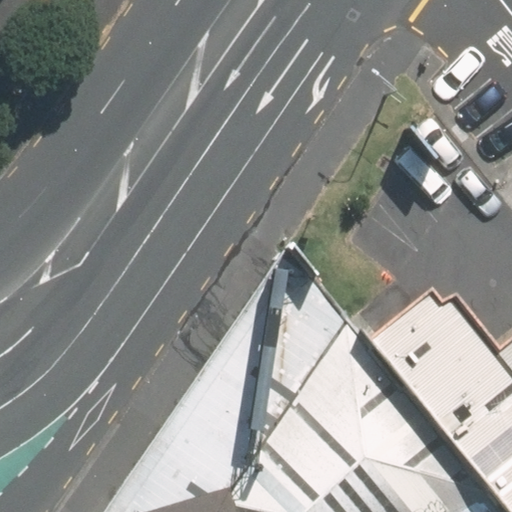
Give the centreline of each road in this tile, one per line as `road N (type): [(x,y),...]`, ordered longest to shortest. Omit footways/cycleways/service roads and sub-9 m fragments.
road 1 (secondary): [(252,0),(73,252)]
road 2 (primary): [(73,252),(62,389),(26,497),(13,511)]
